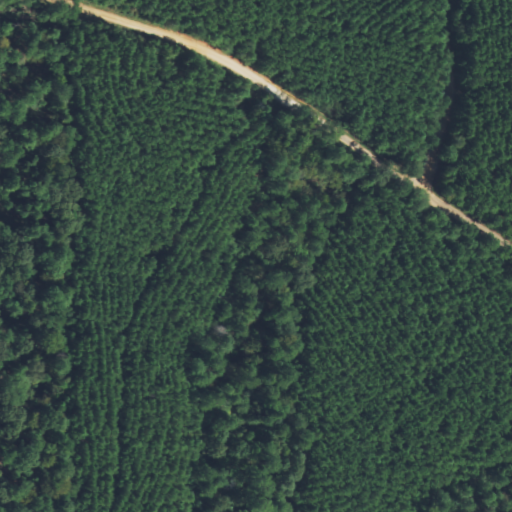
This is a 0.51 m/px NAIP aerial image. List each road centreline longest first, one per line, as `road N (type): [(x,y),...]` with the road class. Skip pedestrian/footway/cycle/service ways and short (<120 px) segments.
road 1 (residential): [(511,233),(326,116),(94,0)]
road 2 (residential): [(439,188),(511,34)]
